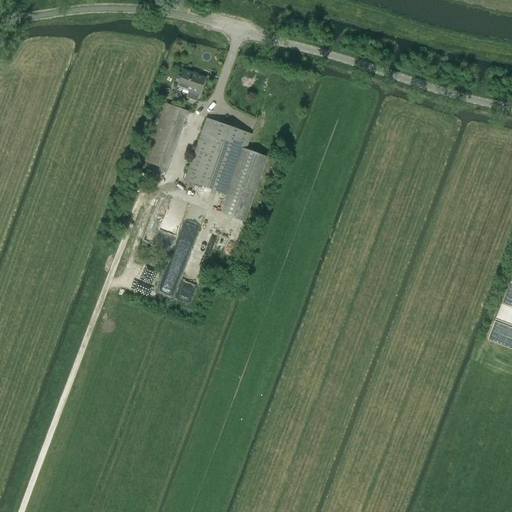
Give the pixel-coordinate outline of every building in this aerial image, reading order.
[(185,68),(179,85),(190,89),(188,96),(198,100),(200,93),(201,93),(207,76),(185,68)] [(167,169),(188,111),(165,103),(144,161),(167,169)] [(267,157),(245,149),(251,134),(206,118),(184,179),(230,195),(223,214),(244,222),(267,157)] [(185,255),(204,212),(194,207),(175,251),(185,255)] [(195,279),(208,252),(198,246),(188,265),(190,266),(186,275),(195,279)] [(488,339),(511,346),(511,328),(493,323),(488,339)]
